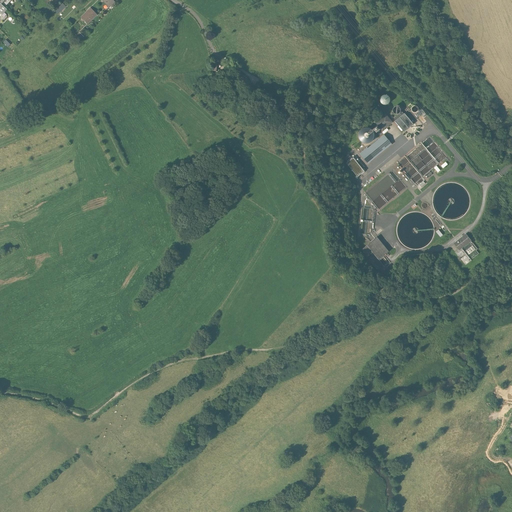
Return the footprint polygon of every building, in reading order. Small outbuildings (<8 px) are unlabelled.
[(63,5),(61,7),(59,5),(55,9),(60,13),(65,7),(63,5)] [(97,14),(90,7),(81,16),(87,23),(97,14)] [(395,97),(388,93),(383,100),(391,104),(395,97)] [(375,123),(382,131),(393,123),(385,114),(375,123)] [(395,122),(404,133),(414,125),(404,114),(395,122)] [(359,154),(368,164),(392,145),(384,134),(359,154)] [(364,172),(353,158),(346,163),(357,178),(364,172)] [(454,244),(459,250),(471,240),(466,234),(454,244)] [(390,250),(378,236),(362,250),(368,256),(374,251),(380,258),(390,250)]
